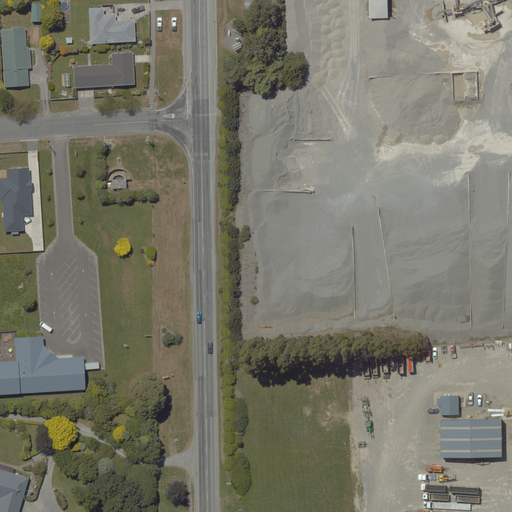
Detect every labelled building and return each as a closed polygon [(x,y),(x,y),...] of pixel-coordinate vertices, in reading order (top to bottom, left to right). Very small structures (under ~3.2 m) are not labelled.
[(390,0),(369,0),(370,20),(390,20),(390,0)] [(25,19),(30,19),(31,23),(42,22),(42,4),(30,4),(30,9),(25,9),(25,19)] [(135,6),(88,8),(89,43),(136,42),(135,6)] [(28,27),(2,28),(3,87),(29,86),(28,27)] [(112,66),(74,68),(75,90),(134,87),(132,53),(112,54),(112,66)] [(128,179),(112,180),(113,191),(128,190),(128,179)] [(0,362),(0,395),(86,389),(85,372),(84,357),(59,358),(41,336),(15,338),(17,362),(0,362)] [(430,386),(430,406),(450,406),(450,386),(430,386)] [(430,406),(430,445),(490,444),(489,405),(450,406),(430,406)] [(0,470),(0,511),(18,511),(29,478),(0,470)]
